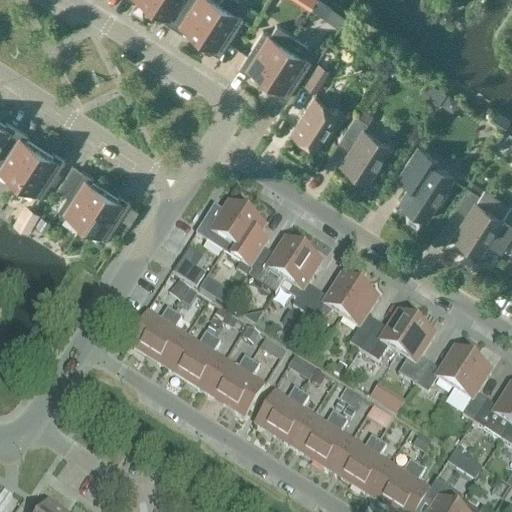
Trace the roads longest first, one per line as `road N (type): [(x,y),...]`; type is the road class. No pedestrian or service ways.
road 1 (residential): [(511,336),(214,140)]
road 2 (residential): [(334,511),(80,348)]
road 3 (residential): [(0,75),(180,192)]
road 4 (residential): [(233,108),(68,0)]
road 5 (residential): [(180,192),(80,348)]
road 6 (residential): [(143,511),(140,499),(29,426)]
